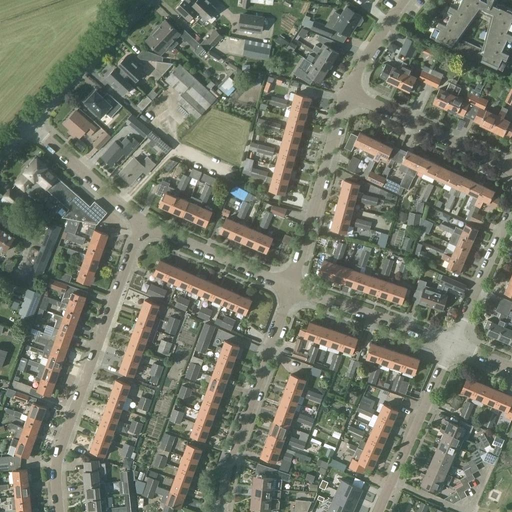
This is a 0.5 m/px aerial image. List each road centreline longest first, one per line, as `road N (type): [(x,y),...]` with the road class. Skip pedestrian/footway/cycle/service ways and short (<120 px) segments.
road 1 (residential): [(59,511),(57,457),(141,223)]
road 2 (residential): [(220,511),(290,286)]
road 3 (residential): [(290,286),(347,93)]
road 4 (residential): [(377,511),(452,343)]
road 5 (residential): [(347,93),(511,169)]
road 6 (residential): [(452,343),(290,286)]
road 7 (residential): [(29,123),(147,0)]
road 8 (residential): [(290,286),(141,223)]
road 9 (residential): [(452,343),(511,199)]
road 10 (residential): [(141,223),(29,123)]
